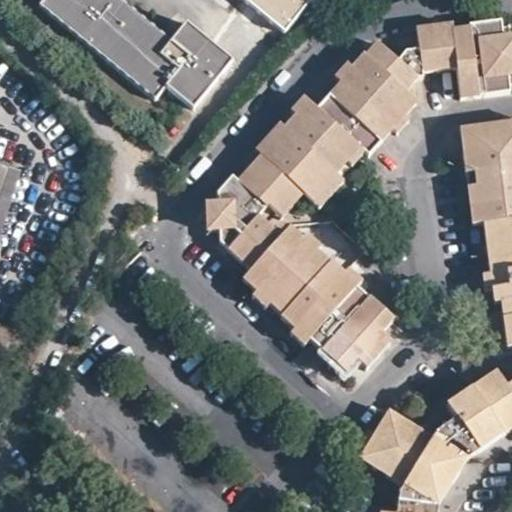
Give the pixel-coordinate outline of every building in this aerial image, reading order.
[(171,41),(120,0),(43,0),(39,5),(155,100),(167,86),(193,108),(231,61),(186,23),(171,41)] [(244,0),(279,29),(303,0),(244,0)] [(298,116),(287,128),(262,155),(239,181),(235,178),(221,194),(221,205),(212,206),(213,230),(223,230),(223,245),(252,270),(244,279),(258,292),(271,304),(297,328),(310,339),(347,373),(358,360),(363,365),(388,337),(384,333),(394,321),(358,288),(344,276),(319,252),(305,240),(291,227),(283,235),(261,215),(271,204),(291,182),(305,194),(315,203),(341,176),(338,174),(348,162),(361,148),(366,152),(370,155),(393,129),(406,116),(418,102),(408,92),(419,79),(426,78),(425,73),(423,67),(456,63),(457,68),(462,100),(511,93),(511,88),(510,77),(511,76),(511,33),(511,34),(504,35),(502,24),(501,20),(471,24),(471,26),(455,29),(418,34),(421,50),(408,51),(399,61),(394,56),(379,43),(367,56),(366,55),(354,68),(342,82),(318,109),(311,102),(298,116)] [(453,22),(418,28),(418,34),(455,29),(453,22)] [(511,34),(509,23),(502,24),(504,35),(511,34)] [(403,47),(394,56),(399,61),(408,51),(403,47)] [(342,82),(354,68),(348,63),(340,71),(335,77),(342,82)] [(425,73),(457,68),(456,63),(423,67),(425,73)] [(305,97),(292,111),(298,116),(311,102),(305,97)] [(410,120),(406,116),(393,129),(398,134),(410,120)] [(511,120),(473,125),(476,150),(463,152),(466,174),(475,173),(477,185),(468,186),(474,225),(477,224),(483,224),(511,220),(511,120)] [(287,128),(280,123),(257,150),(262,155),(287,128)] [(476,150),(473,125),(459,126),(463,152),(476,150)] [(353,166),(366,152),(361,148),(348,162),(353,166)] [(0,234),(19,172),(6,168),(0,187),(0,234)] [(466,174),(468,186),(477,185),(475,173),(466,174)] [(347,181),(341,176),(315,203),(321,209),(347,181)] [(284,216),(305,194),(291,182),(271,204),(284,216)] [(511,220),(483,224),(494,304),(500,304),(507,348),(511,347),(511,384),(506,388),(495,373),(446,406),(454,420),(436,432),(431,439),(387,412),(374,435),(359,459),(402,486),(399,490),(395,511),(435,511),(435,510),(436,507),(465,459),(511,427),(511,220)] [(310,235),(305,240),(319,252),(323,246),(310,235)] [(344,276),(358,288),(362,283),(350,270),(344,276)] [(271,304),(258,292),(253,296),(266,308),(271,304)] [(0,386),(17,332),(0,326),(0,386)] [(305,345),(310,339),(297,328),(293,333),(305,345)] [(363,365),(367,369),(392,341),(388,337),(363,365)] [(359,459),(374,435),(368,431),(353,455),(359,459)]
